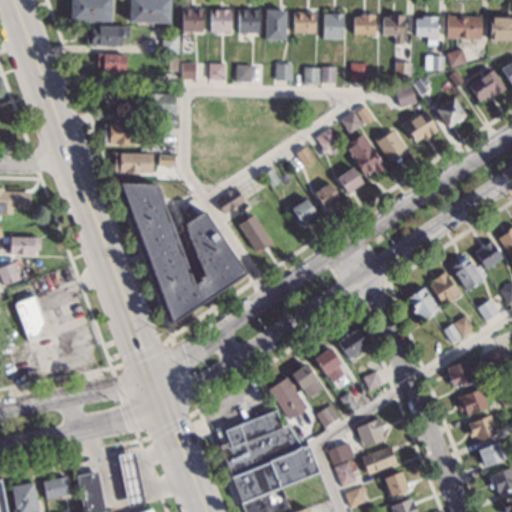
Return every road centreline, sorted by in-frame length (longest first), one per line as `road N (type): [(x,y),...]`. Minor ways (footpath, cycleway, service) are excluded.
road 1 (residential): [(511,131),(150,375),(0,409)]
road 2 (residential): [(0,443),(132,417),(189,391),(511,175)]
road 3 (secondary): [(202,511),(11,0)]
road 4 (residential): [(459,511),(352,241)]
